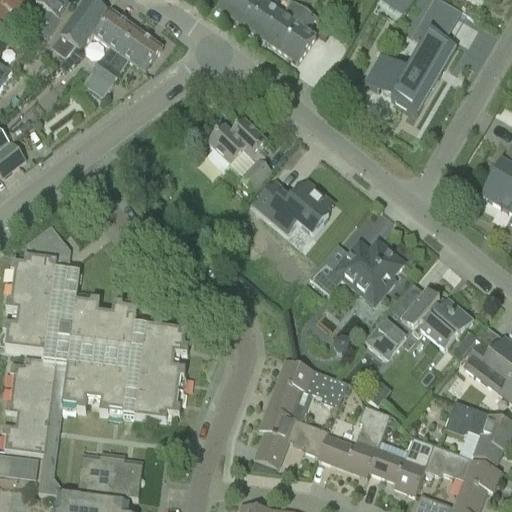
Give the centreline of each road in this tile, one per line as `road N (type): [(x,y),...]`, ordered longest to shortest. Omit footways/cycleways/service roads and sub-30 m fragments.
road 1 (residential): [(70,165),(131,241),(230,324),(243,349),(197,493)]
road 2 (unclassified): [(220,53),(413,208)]
road 3 (residential): [(511,37),(413,208)]
road 4 (residential): [(70,165),(220,53)]
road 5 (unclassified): [(413,208),(511,289)]
